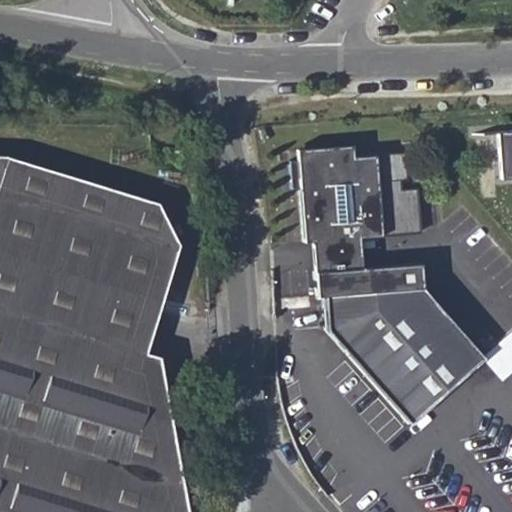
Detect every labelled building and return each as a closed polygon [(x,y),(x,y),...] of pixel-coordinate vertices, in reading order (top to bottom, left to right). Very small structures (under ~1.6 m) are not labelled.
[(511,127),(498,129),(502,177),(511,175),(511,127)] [(330,153),(294,155),(297,183),(306,183),(310,236),(317,236),(365,233),(425,229),(422,184),(407,185),(406,176),(413,176),(411,148),(357,151),(358,156),(330,158),(330,153)] [(180,149),(165,150),(165,160),(180,160),(180,149)] [(0,511),(181,511),(157,357),(137,351),(0,310),(0,158),(0,511)] [(0,158),(0,310),(137,351),(170,250),(147,201),(0,158)] [(367,263),(365,233),(317,236),(319,266),(367,263)] [(485,350),(426,280),(424,259),(367,263),(319,266),(321,291),(327,291),(329,323),(410,416),(485,350)] [(502,378),(511,368),(511,327),(481,354),(502,378)]
